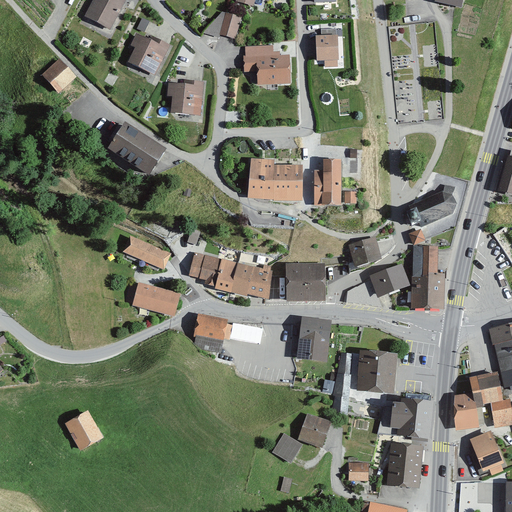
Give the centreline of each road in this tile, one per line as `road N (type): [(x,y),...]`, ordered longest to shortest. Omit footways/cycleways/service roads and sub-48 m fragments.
road 1 (residential): [(0,316),(39,346),(73,358),(114,348),(191,310),(335,312)]
road 2 (residential): [(335,312),(340,287),(399,247),(377,0)]
road 3 (residential): [(10,0),(113,108),(204,169)]
road 4 (secondary): [(450,326),(511,76)]
road 5 (residential): [(218,133),(304,129),(297,0)]
road 6 (secondary): [(437,500),(448,339)]
road 7 (residential): [(154,0),(221,69),(218,133)]
